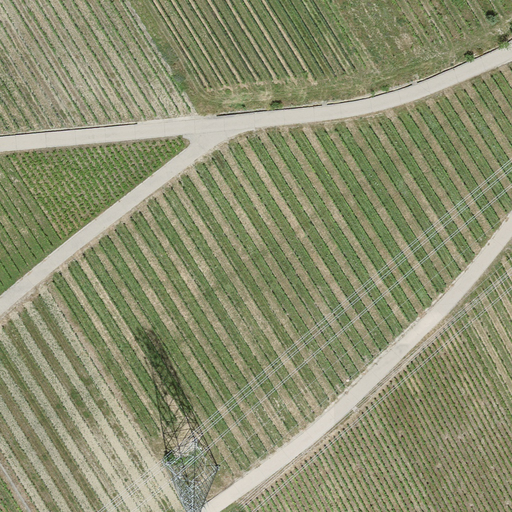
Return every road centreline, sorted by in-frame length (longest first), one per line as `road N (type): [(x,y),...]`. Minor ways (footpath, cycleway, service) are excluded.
road 1 (track): [(511,51),(365,107),(0,144)]
road 2 (track): [(207,511),(374,383),(511,227)]
road 3 (track): [(232,123),(0,312)]
